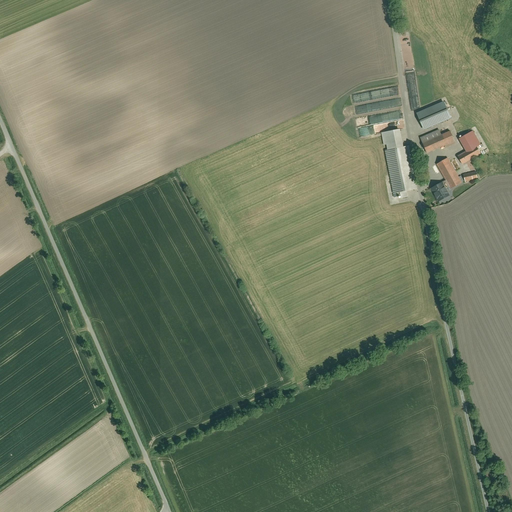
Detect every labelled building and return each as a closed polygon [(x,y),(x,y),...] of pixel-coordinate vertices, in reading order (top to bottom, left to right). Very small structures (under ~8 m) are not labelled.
[(424,130),(452,119),(445,100),(422,109),(422,111),(417,113),(424,130)] [(400,130),(380,134),(383,147),(386,147),(387,152),(384,153),(393,196),(417,191),(408,148),(405,149),(404,149),(400,130)] [(419,139),(426,156),(454,144),(450,133),(441,137),(439,131),(419,139)] [(460,141),(459,141),(466,153),(457,158),(462,166),(480,156),(476,149),(481,146),(473,133),(460,141)] [(462,184),(448,160),(436,167),(445,182),(430,191),(438,204),(450,198),(447,193),(462,184)] [(476,173),(463,175),(465,184),(477,181),(476,173)]
